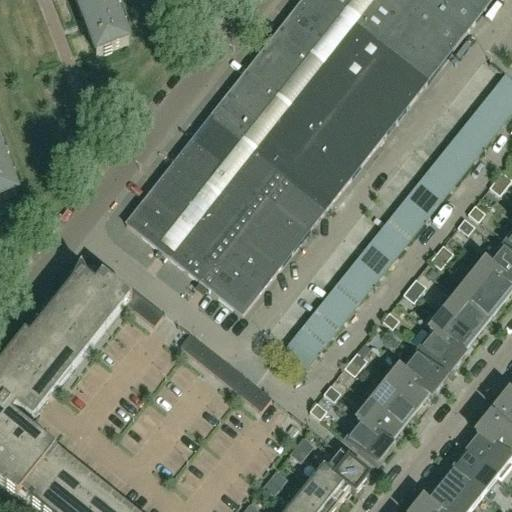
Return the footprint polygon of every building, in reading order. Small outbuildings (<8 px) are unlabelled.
[(130,46),(112,0),(74,0),(97,59),(130,46)] [(430,84),(322,0),(307,0),(290,22),(280,35),(279,36),(395,127),(397,126),(405,115),(426,89),(430,84)] [(464,41),(411,0),(322,0),(430,84),(452,57),(464,41)] [(496,0),(411,0),(464,41),(466,38),(475,27),(496,0)] [(395,127),(279,36),(245,79),(361,170),(362,170),(370,160),(395,127)] [(361,170),(245,79),(244,81),(235,92),(235,93),(211,123),(210,124),(326,214),(334,205),(343,194),(361,170)] [(492,96),(511,112),(511,86),(504,80),(492,96)] [(480,111),(502,129),(511,116),(511,112),(492,96),(480,111)] [(467,126),(490,144),(502,129),(480,111),(467,126)] [(326,214),(210,124),(168,177),(241,234),(284,268),(304,243),(308,238),(326,214)] [(455,142),(478,160),(490,144),(467,126),(455,142)] [(443,157),(465,175),(478,160),(455,142),(443,157)] [(0,203),(17,197),(0,152),(0,203)] [(431,172),(453,190),(465,175),(443,157),(431,172)] [(418,187),(441,205),(453,190),(431,172),(418,187)] [(241,234),(168,177),(154,194),(227,252),(241,234)] [(511,185),(502,177),(495,185),(506,193),(511,185)] [(499,201),(506,193),(495,185),(489,193),(499,201)] [(406,203),(429,221),(441,205),(418,187),(406,203)] [(227,252),(154,194),(126,230),(159,256),(167,262),(199,288),(227,252)] [(394,218),(416,236),(429,221),(406,203),(394,218)] [(485,219),(475,211),(468,219),(478,227),(485,219)] [(382,233),(404,251),(416,236),(394,218),(382,233)] [(468,241),(475,232),(464,224),(457,233),(468,241)] [(369,248),(392,266),(404,251),(382,233),(369,248)] [(511,233),(502,246),(511,254),(511,233)] [(255,305),(284,268),(241,234),(227,252),(199,288),(201,289),(210,296),(212,298),(216,301),(221,305),(242,321),(255,305)] [(357,264),(380,282),(392,266),(369,248),(357,264)] [(511,291),(511,262),(495,248),(481,265),(484,268),(484,269),(511,291)] [(447,267),(453,259),(443,251),(437,258),(447,267)] [(441,274),(447,267),(437,258),(430,266),(441,274)] [(345,279),(367,297),(380,282),(357,264),(345,279)] [(511,291),(484,269),(470,285),(501,309),(511,296),(511,291)] [(155,312),(110,277),(98,292),(86,282),(82,287),(78,292),(73,288),(65,298),(53,312),(58,316),(43,335),(38,331),(19,355),(24,359),(17,368),(12,364),(4,374),(0,378),(0,471),(12,481),(4,491),(17,501),(25,492),(34,499),(30,504),(39,511),(118,511),(3,420),(26,392),(32,384),(48,398),(70,370),(82,356),(119,310),(123,314),(127,309),(145,324),(155,312)] [(333,294),(355,312),(367,297),(345,279),(333,294)] [(426,292),(416,284),(409,292),(420,300),(426,292)] [(501,309),(470,285),(457,302),(454,299),(453,299),(487,327),(501,309)] [(420,300),(409,292),(403,300),(413,308),(420,300)] [(320,309),(343,327),(355,312),(333,294),(320,309)] [(487,327),(453,299),(440,316),(474,344),(487,327)] [(308,325),(331,343),(343,327),(320,309),(308,325)] [(474,344),(440,316),(439,317),(443,320),(430,336),(464,364),(465,363),(461,360),(474,344)] [(399,326),(389,318),(382,326),(392,335),(399,326)] [(296,340),(318,358),(331,343),(308,325),(296,340)] [(464,364),(430,336),(429,337),(433,340),(419,356),(450,381),(464,364)] [(210,355),(190,339),(180,352),(200,368),(210,355)] [(318,358),(296,340),(283,356),(306,374),(318,358)] [(365,348),(357,358),(363,363),(371,353),(365,348)] [(231,371),(210,355),(200,368),(221,384),(231,371)] [(361,374),(367,366),(363,363),(357,358),(350,366),(361,374)] [(446,386),(416,361),(402,378),(398,375),(398,376),(432,403),(446,386)] [(354,382),(361,374),(350,366),(344,373),(354,382)] [(251,387),(231,371),(221,384),(241,400),(251,387)] [(428,401),(432,404),(432,403),(398,376),(384,392),(415,417),(428,401)] [(272,403),(251,387),(241,400),(261,416),(272,403)] [(341,399),(331,390),(324,399),(334,407),(341,399)] [(401,434),(415,417),(384,392),(371,409),(401,434)] [(511,401),(508,399),(494,416),(511,430),(511,401)] [(327,416),(316,408),(309,417),(320,425),(327,416)] [(401,434),(371,409),(357,426),(392,454),(392,453),(388,450),(401,434)] [(511,466),(511,465),(511,463),(511,438),(490,421),(476,438),(511,467),(511,466)] [(377,471),(392,454),(357,426),(343,444),(377,471)] [(511,471),(511,467),(476,438),(475,439),(479,442),(466,458),(497,483),(501,486),(511,471)] [(307,459),(313,452),(303,444),(297,452),(307,459)] [(300,467),(307,459),(297,452),(291,459),(300,467)] [(497,483),(466,458),(453,475),(483,500),(497,483)] [(355,498),(369,481),(341,459),(327,475),(323,472),(355,498)] [(338,511),(350,496),(354,499),(355,498),(323,472),(310,489),(338,511)] [(473,511),(483,500),(453,475),(439,492),(464,511),(473,511)] [(280,492),(286,485),(277,477),(270,485),(280,492)] [(280,492),(270,485),(264,493),(274,500),(280,492)] [(337,511),(338,511),(310,489),(296,506),(304,511),(337,511)] [(464,511),(439,492),(426,508),(422,505),(422,506),(429,511),(464,511)]
